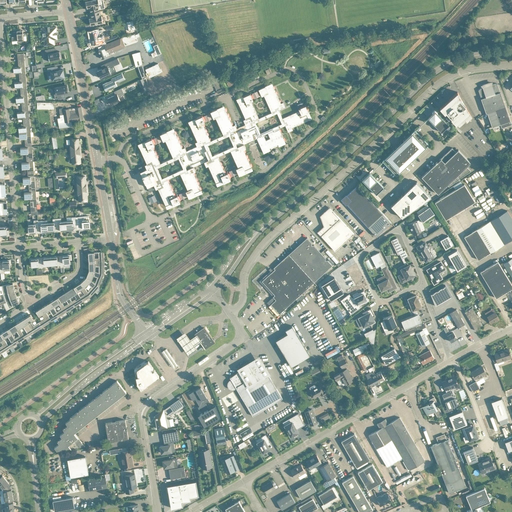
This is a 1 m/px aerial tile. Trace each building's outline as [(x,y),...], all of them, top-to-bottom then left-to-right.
[(103,0),(92,0),(86,1),(87,8),(89,8),(90,13),(100,11),(99,9),(105,8),(103,0)] [(101,16),(100,12),(100,11),(90,13),(91,18),(89,18),(91,25),(102,22),(102,23),(103,23),(101,16)] [(134,20),(127,22),(129,31),(136,30),(134,20)] [(41,28),(42,36),(42,40),(44,40),(45,45),(54,44),(54,39),(57,39),(56,30),(57,30),(57,27),(53,27),(41,28)] [(24,43),(23,32),(23,30),(17,30),(17,31),(11,32),(12,41),(18,40),(18,43),(24,43)] [(102,30),(90,32),(91,40),(92,44),(103,42),(103,41),(110,38),(109,34),(109,33),(102,34),(102,30)] [(125,36),(122,37),(125,46),(138,41),(136,37),(139,36),(138,33),(135,34),(125,37),(125,36)] [(105,44),(98,47),(99,50),(98,50),(102,59),(107,57),(106,54),(109,53),(126,46),(125,46),(122,37),(120,38),(105,44)] [(157,44),(153,46),(157,55),(161,54),(157,44)] [(55,48),(45,50),(46,55),(47,61),(49,61),(53,60),(53,61),(57,60),(57,59),(61,58),(59,51),(56,52),(55,48)] [(13,67),(14,73),(19,72),(25,72),(24,53),(17,54),(18,67),(13,67)] [(102,69),(98,71),(101,78),(113,73),(110,67),(118,64),(116,58),(103,64),(104,67),(102,68),(102,69)] [(158,63),(145,69),(149,78),(162,72),(158,63)] [(56,66),(47,68),(48,74),(51,73),(52,79),(65,77),(63,69),(56,70),(56,66)] [(27,87),(25,72),(19,72),(20,82),(15,82),(15,88),(20,87),(27,87)] [(111,80),(103,84),(106,91),(117,86),(115,82),(118,81),(120,80),(120,79),(124,77),(122,74),(111,79),(111,80)] [(216,90),(221,88),(215,76),(211,78),(216,90)] [(486,113),(488,113),(496,110),(501,124),(502,128),(511,124),(500,92),(497,83),(493,84),(493,83),(491,84),(489,84),(486,85),(486,84),(482,84),(482,87),(482,88),(478,90),(481,98),(481,99),(486,113)] [(66,85),(53,88),(55,99),(63,97),(62,93),(68,92),(67,90),(68,90),(67,86),(67,87),(66,85)] [(281,103),(273,86),(266,89),(265,86),(259,90),(262,96),(264,95),(272,113),(279,110),(285,107),(283,102),(281,103)] [(28,102),(27,87),(20,87),(21,97),(16,97),(16,103),(21,102),(28,102)] [(120,101),(118,96),(124,94),(121,88),(114,91),(116,94),(107,98),(109,101),(109,102),(109,104),(110,105),(111,105),(120,101)] [(457,92),(444,104),(444,105),(442,108),(459,127),(465,122),(465,121),(466,121),(467,122),(472,118),(457,92)] [(253,100),(250,94),(250,93),(243,96),(244,99),(238,102),(246,119),(243,120),(245,124),(259,118),(251,101),(253,100)] [(29,117),(28,102),(21,102),(22,112),(17,112),(18,118),(23,117),(29,117)] [(309,120),(306,113),(308,112),(305,105),(299,108),(300,111),(282,118),(285,125),(288,132),(293,130),(292,128),(309,120)] [(83,120),(81,107),(78,107),(77,107),(75,108),(75,109),(70,110),(69,109),(63,110),(63,108),(59,109),(61,118),(58,118),(59,128),(72,126),(71,121),(83,120)] [(225,107),(218,110),(217,108),(210,111),(214,118),(216,117),(223,134),(237,128),(235,124),(233,125),(225,107)] [(160,163),(147,169),(140,172),(147,187),(154,184),(167,178),(180,172),(194,166),(204,162),(218,156),(230,150),(244,144),(257,138),(279,128),(285,125),(282,118),(279,110),(272,113),(259,118),(245,124),(237,128),(223,134),(211,140),(197,146),(187,151),(173,157),(160,163)] [(449,125),(437,113),(435,110),(427,117),(441,132),(449,125)] [(501,124),(496,110),(488,113),(493,126),(492,127),(494,126),(495,127),(499,126),(498,125),(501,124)] [(205,122),(202,115),(195,118),(196,120),(190,123),(197,141),(195,142),(197,146),(211,140),(203,123),(205,122)] [(31,132),(29,117),(23,117),(23,127),(18,127),(19,132),(31,132)] [(279,146),(286,143),(279,128),(257,138),(264,153),(270,150),(269,148),(271,147),(278,144),(279,146)] [(429,144),(424,139),(415,129),(403,140),(404,141),(400,145),(398,146),(395,150),(394,149),(382,160),(396,175),(429,144)] [(174,130),(168,133),(167,131),(160,134),(163,141),(165,140),(173,157),(187,151),(185,147),(182,148),(174,130)] [(32,146),(31,132),(19,132),(19,138),(24,138),(25,147),(32,146)] [(80,144),(79,144),(78,138),(70,139),(71,147),(70,147),(70,151),(80,151),(80,144)] [(155,144),(152,138),(145,141),(146,143),(139,146),(147,163),(145,164),(147,169),(160,163),(152,145),(155,144)] [(245,170),(251,167),(252,167),(244,149),(246,148),(244,144),(230,150),(238,167),(236,168),(239,175),(246,172),(245,170)] [(33,161),(32,146),(25,147),(20,147),(21,153),(26,153),(26,162),(33,161)] [(436,163),(422,177),(438,194),(447,185),(449,186),(471,172),(467,167),(471,164),(459,150),(456,153),(452,148),(437,162),(437,161),(435,163),(436,163)] [(81,162),(80,157),(81,157),(80,151),(70,151),(70,155),(71,155),(72,159),(70,159),(69,159),(69,160),(69,162),(70,163),(71,163),(72,163),(81,162)] [(225,173),(218,156),(204,162),(206,166),(208,165),(216,183),(223,180),(224,182),(231,179),(228,172),(225,173)] [(34,176),(33,161),(26,162),(21,162),(22,168),(27,167),(28,177),(34,176)] [(195,192),(201,189),(193,172),(195,171),(194,166),(180,172),(188,190),(186,191),(189,197),(196,194),(195,192)] [(384,187),(375,178),(369,172),(362,179),(376,194),(384,187)] [(36,191),(34,176),(28,177),(23,177),(23,183),(28,182),(29,192),(36,191)] [(87,188),(87,184),(87,181),(86,181),(85,176),(77,177),(77,185),(77,189),(87,188)] [(175,196),(167,178),(154,184),(156,189),(158,188),(166,205),(172,202),(173,204),(180,201),(177,195),(175,196)] [(402,217),(431,197),(417,182),(417,181),(390,206),(391,207),(391,206),(402,217)] [(446,219),(475,201),(464,184),(435,202),(446,219)] [(383,213),(357,185),(342,199),(368,227),(383,213)] [(88,194),(87,188),(77,189),(77,193),(78,193),(79,201),(87,200),(87,194),(88,194)] [(37,211),(36,191),(29,192),(24,192),(25,198),(30,197),(31,212),(37,211)] [(418,224),(423,222),(435,214),(429,206),(418,214),(421,219),(417,221),(417,220),(408,224),(410,229),(411,229),(413,235),(417,233),(417,234),(421,233),(420,232),(421,231),(418,224)] [(354,234),(333,211),(330,207),(320,216),(328,230),(321,236),(335,251),(354,234)] [(511,218),(507,211),(490,221),(465,236),(479,259),(511,239),(511,218)] [(376,236),(391,223),(383,213),(368,227),(376,236)] [(79,216),(76,217),(77,229),(80,229),(83,229),(90,229),(91,229),(91,228),(92,228),(92,227),(93,227),(93,226),(93,225),(92,225),(92,224),(91,224),(91,223),(90,223),(89,223),(89,219),(89,216),(83,216),(79,216)] [(77,229),(76,217),(71,217),(72,220),(66,221),(67,231),(74,230),(74,229),(77,229)] [(58,231),(57,218),(53,219),(53,222),(48,222),(48,232),(55,232),(55,231),(58,231)] [(67,231),(66,221),(61,221),(61,218),(57,218),(58,231),(61,230),(61,231),(67,231)] [(39,232),(38,221),(38,220),(34,220),(34,224),(28,224),(29,228),(27,228),(28,234),(36,233),(39,232)] [(48,232),(48,222),(47,220),(38,221),(39,232),(42,232),(42,233),(48,232)] [(9,236),(8,230),(7,230),(6,226),(0,226),(0,235),(0,236),(1,236),(9,236)] [(448,236),(439,241),(445,251),(454,246),(448,236)] [(276,300),(269,306),(271,305),(279,314),(314,282),(332,265),(328,260),(325,260),(325,258),(314,245),(312,245),(312,243),(307,237),(289,254),(274,268),(275,269),(262,281),(275,295),(273,297),(276,300)] [(405,265),(400,267),(401,269),(399,270),(403,276),(399,277),(402,283),(414,277),(413,275),(415,274),(413,270),(412,267),(412,268),(410,264),(408,265),(407,263),(406,264),(403,258),(407,256),(405,250),(403,251),(397,238),(391,241),(398,255),(399,254),(405,265)] [(422,256),(426,262),(434,257),(431,252),(430,252),(427,248),(428,247),(425,242),(417,247),(420,252),(421,252),(423,256),(422,256)] [(457,249),(448,255),(457,271),(466,266),(457,249)] [(95,258),(94,252),(88,253),(89,262),(104,261),(104,251),(98,252),(99,258),(95,258)] [(376,267),(380,266),(385,263),(379,252),(371,256),(376,267)] [(63,256),(60,256),(61,267),(64,267),(64,265),(70,264),(70,260),(72,260),(71,254),(63,255),(63,256)] [(61,267),(60,256),(57,256),(57,255),(50,256),(51,266),(57,265),(58,268),(61,267)] [(51,266),(50,256),(44,256),(44,257),(41,258),(42,270),(46,270),(46,266),(51,266)] [(42,270),(41,258),(38,258),(38,257),(29,258),(30,263),(32,263),(32,267),(39,267),(39,269),(37,269),(37,275),(42,274),(42,270)] [(511,257),(503,263),(511,277),(511,257)] [(0,261),(0,265),(1,273),(5,273),(5,270),(10,269),(9,265),(11,265),(10,259),(2,260),(3,261),(0,261)] [(104,261),(89,262),(89,270),(104,274),(104,261)] [(441,261),(428,269),(430,272),(429,273),(433,279),(432,280),(434,284),(438,282),(438,281),(442,278),(439,273),(445,269),(441,261)] [(511,288),(511,284),(498,261),(480,272),(496,298),(509,290),(511,288)] [(397,287),(386,266),(382,269),(385,275),(383,276),(385,280),(378,283),(379,285),(378,286),(380,290),(381,289),(381,291),(387,288),(388,290),(391,288),(392,290),(397,287)] [(104,274),(89,270),(86,277),(99,286),(104,274)] [(99,286),(86,277),(81,283),(91,296),(99,286)] [(334,277),(321,285),(331,301),(344,293),(334,277)] [(91,296),(81,283),(74,287),(77,292),(81,289),(84,294),(80,297),(83,301),(91,296)] [(3,294),(15,290),(14,286),(13,286),(13,284),(2,285),(3,294)] [(445,285),(431,293),(435,306),(452,296),(445,285)] [(77,292),(74,287),(66,292),(69,297),(74,294),(76,298),(72,301),(75,306),(83,301),(80,297),(77,292)] [(15,290),(3,294),(5,300),(6,301),(17,296),(15,292),(15,293),(14,290),(15,290)] [(358,293),(358,292),(352,295),(354,298),(353,299),(349,294),(343,298),(349,306),(347,307),(349,310),(349,311),(350,311),(351,313),(349,314),(350,314),(360,307),(359,306),(369,301),(367,297),(366,297),(364,295),(366,294),(364,291),(358,293)] [(464,296),(462,291),(457,294),(460,301),(466,298),(471,295),(470,293),(464,296)] [(72,301),(69,297),(66,292),(58,297),(62,302),(66,299),(69,303),(64,306),(67,311),(75,306),(72,301)] [(416,295),(408,298),(415,315),(401,321),(405,329),(421,322),(418,314),(416,309),(421,307),(416,295)] [(17,296),(6,301),(5,300),(2,301),(3,304),(6,302),(9,308),(19,302),(18,298),(17,299),(16,297),(17,296)] [(64,306),(62,302),(58,297),(50,302),(54,307),(59,304),(62,309),(57,312),(59,316),(67,311),(64,306)] [(59,316),(57,312),(54,307),(50,302),(42,307),(46,312),(50,310),(54,317),(50,319),(52,321),(59,316)] [(52,321),(50,319),(46,312),(42,307),(36,311),(39,316),(42,314),(45,318),(39,322),(42,327),(52,321)] [(475,330),(483,326),(472,307),(465,312),(465,313),(475,330),(474,330),(475,330)] [(359,317),(355,319),(360,328),(363,326),(370,323),(370,324),(375,322),(374,321),(372,316),(371,315),(374,313),(371,308),(362,312),(364,315),(359,317)] [(457,309),(450,313),(458,328),(466,323),(457,309)] [(495,312),(492,313),(487,316),(491,323),(499,318),(495,312)] [(30,314),(24,319),(33,333),(42,327),(39,322),(33,326),(31,322),(34,320),(30,314)] [(384,321),(381,322),(384,331),(397,325),(392,314),(383,318),(384,321)] [(33,333),(24,319),(16,324),(19,329),(23,326),(28,333),(24,336),(25,338),(33,333)] [(24,336),(19,329),(16,324),(8,329),(12,334),(17,331),(20,335),(15,338),(17,343),(25,338),(24,336)] [(401,337),(426,327),(425,324),(396,336),(397,338),(401,337)] [(310,355),(292,326),(285,330),(287,333),(276,340),(291,366),(310,355)] [(451,342),(457,338),(452,330),(449,332),(446,326),(443,328),(451,342)] [(214,342),(214,341),(213,340),(204,328),(195,334),(204,346),(205,348),(214,342)] [(15,338),(12,334),(8,329),(0,334),(4,339),(8,336),(12,343),(8,346),(10,348),(17,343),(15,338)] [(186,329),(177,335),(189,352),(198,346),(196,343),(203,339),(198,331),(191,336),(186,329)] [(373,330),(365,334),(367,337),(372,348),(374,347),(376,329),(373,330)] [(423,329),(415,333),(422,346),(430,343),(423,329)] [(10,348),(8,346),(4,339),(0,334),(0,333),(0,341),(3,345),(0,346),(0,350),(2,353),(10,348)] [(365,344),(353,350),(355,355),(368,349),(365,344)] [(394,348),(381,356),(386,365),(399,357),(394,348)] [(494,354),(497,362),(511,357),(508,349),(494,354)] [(422,362),(423,364),(434,358),(430,350),(418,356),(419,358),(418,359),(417,360),(419,363),(420,363),(422,362)] [(167,351),(162,353),(171,371),(176,368),(167,351)] [(345,384),(353,380),(350,375),(349,375),(348,373),(349,372),(347,369),(346,369),(345,366),(347,365),(342,355),(337,358),(342,368),(343,370),(334,376),(336,381),(342,378),(345,384)] [(359,362),(363,369),(366,368),(362,361),(360,356),(359,355),(356,356),(359,362)] [(159,376),(148,361),(147,359),(136,366),(135,368),(134,370),(135,376),(133,377),(136,377),(137,383),(142,389),(147,385),(159,376)] [(282,398),(269,375),(267,373),(263,375),(254,360),(229,378),(230,377),(231,380),(230,381),(228,383),(228,384),(228,385),(228,386),(229,386),(229,387),(230,388),(231,388),(232,389),(233,389),(234,389),(234,388),(235,388),(236,387),(253,416),(282,398)] [(399,360),(387,367),(392,376),(404,369),(399,360)] [(473,376),(476,381),(483,377),(484,379),(488,377),(487,375),(486,373),(482,366),(471,372),(472,375),(472,376),(473,376)] [(380,382),(385,379),(380,372),(375,374),(373,371),(374,370),(372,367),(368,369),(370,373),(372,377),(374,377),(375,379),(377,378),(380,382)] [(372,386),(380,382),(377,378),(375,379),(374,377),(372,377),(370,373),(366,375),(368,378),(367,378),(372,386)] [(450,379),(442,382),(446,393),(442,394),(448,408),(458,404),(452,390),(452,391),(451,388),(459,385),(455,376),(450,378),(450,379)] [(60,435),(63,438),(58,442),(57,441),(59,443),(54,447),(57,451),(71,449),(78,448),(85,446),(78,438),(74,433),(79,429),(83,426),(88,422),(93,418),(98,415),(103,411),(107,407),(112,404),(117,400),(121,396),(126,392),(117,380),(112,384),(108,388),(102,392),(93,399),(88,403),(84,406),(79,410),(70,418),(70,419),(66,423),(68,426),(64,429),(63,429),(65,431),(60,435)] [(473,392),(480,388),(478,384),(476,381),(469,385),(473,392)] [(323,396),(324,396),(328,394),(325,388),(325,389),(324,387),(323,386),(322,385),(321,385),(320,386),(317,387),(316,385),(314,384),(310,387),(310,388),(311,390),(310,391),(311,392),(310,392),(309,394),(310,395),(312,396),(313,395),(314,397),(321,393),(323,396)] [(201,387),(189,394),(193,401),(195,400),(199,406),(198,407),(200,411),(208,407),(206,403),(209,401),(201,387)] [(434,397),(429,400),(430,403),(423,407),(427,415),(434,411),(438,417),(443,415),(437,405),(435,403),(437,402),(434,397)] [(491,402),(498,420),(508,416),(501,398),(491,402)] [(179,399),(155,416),(157,428),(174,425),(172,418),(169,419),(168,419),(166,417),(173,412),(175,413),(185,406),(179,399)] [(215,405),(198,415),(205,426),(220,417),(215,405)] [(305,411),(310,425),(317,422),(312,409),(305,411)] [(190,410),(187,411),(192,421),(195,419),(190,410)] [(467,424),(462,410),(449,416),(454,429),(467,424)] [(296,428),(304,423),(298,413),(294,416),(295,418),(291,420),(292,421),(285,425),(291,436),(292,436),(293,436),(297,434),(297,433),(298,432),(297,429),(296,428)] [(402,457),(409,469),(425,460),(409,434),(400,417),(388,424),(386,419),(377,424),(380,429),(369,435),(386,465),(402,457)] [(125,420),(115,421),(105,423),(109,441),(128,438),(125,420)] [(478,437),(473,424),(462,429),(465,436),(468,436),(469,440),(478,437)] [(223,427),(214,428),(217,443),(226,442),(223,427)] [(162,433),(164,441),(165,445),(163,445),(160,446),(162,453),(167,452),(168,453),(175,451),(173,442),(179,441),(177,431),(171,432),(162,433)] [(354,433),(347,437),(341,441),(356,467),(370,460),(354,433)] [(267,443),(270,442),(266,434),(262,436),(264,439),(257,443),(259,445),(258,446),(260,450),(261,450),(263,452),(264,452),(264,453),(270,450),(269,449),(270,449),(267,443)] [(438,442),(431,446),(445,483),(462,477),(447,439),(446,439),(444,434),(437,437),(438,442)] [(473,447),(463,451),(468,464),(478,460),(473,447)] [(209,449),(199,451),(202,469),(213,467),(209,449)] [(121,451),(124,468),(133,466),(130,450),(121,451)] [(233,455),(221,459),(227,474),(227,473),(226,471),(238,467),(239,469),(233,455)] [(321,463),(317,455),(314,457),(306,461),(310,469),(311,471),(313,471),(315,470),(315,469),(314,467),(321,463)] [(67,459),(60,460),(64,478),(71,477),(89,474),(88,470),(95,468),(93,459),(86,460),(86,456),(67,459)] [(178,467),(176,457),(169,459),(163,460),(164,468),(168,467),(169,467),(170,469),(169,469),(170,479),(186,476),(184,466),(178,467)] [(484,469),(485,471),(490,469),(491,470),(496,468),(495,464),(493,465),(490,457),(481,460),(482,462),(478,463),(481,470),(484,469)] [(328,463),(323,466),(320,468),(327,481),(336,476),(328,463)] [(301,464),(290,470),(295,478),(305,472),(301,464)] [(358,472),(368,490),(383,481),(372,464),(358,472)] [(135,474),(125,476),(127,488),(125,489),(126,493),(134,492),(133,488),(137,487),(135,474)] [(364,511),(372,508),(372,509),(373,509),(353,476),(342,482),(359,511),(364,511)] [(106,477),(83,481),(85,491),(107,487),(106,477)] [(9,483),(6,479),(0,483),(0,485),(3,489),(10,486),(9,484),(9,483)] [(310,480),(295,489),(301,499),(316,490),(310,480)] [(196,481),(167,486),(171,508),(183,506),(182,502),(191,500),(190,497),(198,496),(196,481)] [(275,488),(271,481),(263,487),(267,493),(275,488)] [(11,489),(10,486),(3,489),(4,495),(12,494),(11,489)] [(339,500),(332,487),(319,495),(324,504),(327,502),(329,506),(339,500)] [(484,488),(466,495),(472,509),(467,511),(478,511),(477,507),(490,501),(484,488)] [(387,492),(376,497),(380,506),(383,505),(383,504),(390,501),(390,499),(391,497),(391,496),(389,494),(388,494),(387,492)] [(295,502),(290,493),(277,501),(282,510),(295,502)] [(13,499),(12,494),(4,495),(5,503),(13,502),(12,499),(13,499)] [(73,497),(53,500),(55,511),(75,507),(73,497)] [(313,499),(299,507),(301,511),(309,511),(318,507),(313,499)] [(245,511),(239,500),(225,508),(227,511),(245,511)]
